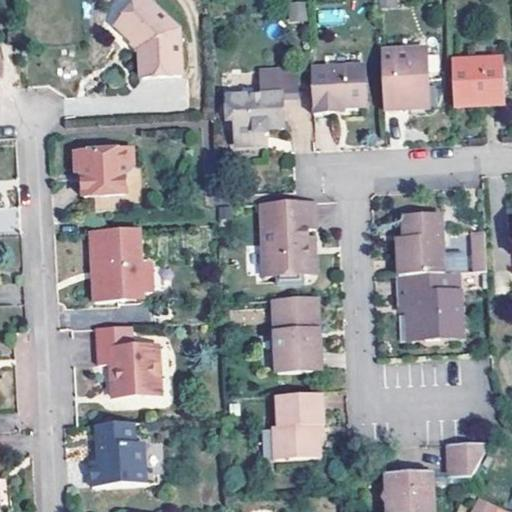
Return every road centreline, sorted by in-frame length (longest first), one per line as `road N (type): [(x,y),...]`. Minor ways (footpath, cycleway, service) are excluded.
road 1 (residential): [(511,163),(375,169),(362,173),(354,194),(368,407),(492,399)]
road 2 (residential): [(34,108),(55,511)]
